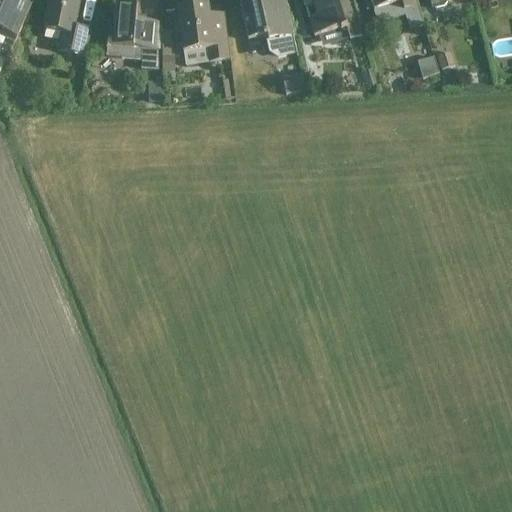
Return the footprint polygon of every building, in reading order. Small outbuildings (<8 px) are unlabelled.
[(0,57),(0,60),(8,64),(35,0),(0,0),(0,51),(2,53),(0,57)] [(77,0),(51,0),(45,32),(62,36),(59,53),(86,59),(91,34),(76,31),(82,1),(77,0)] [(243,4),(240,5),(248,43),(264,39),(265,42),(268,41),(269,44),(271,54),(279,59),(298,55),(294,38),(287,3),(275,6),(273,0),(261,0),(256,1),(256,0),(243,0),(242,0),(243,4)] [(330,0),(303,0),(310,23),(309,23),(314,41),(341,32),(341,34),(347,33),(350,43),(363,39),(350,0),(336,0),(331,2),(330,0)] [(374,11),(375,14),(379,27),(406,18),(411,33),(425,28),(415,0),(363,0),(368,13),(374,11)] [(461,0),(429,0),(431,4),(433,12),(437,14),(445,12),(449,9),(447,3),(461,0)] [(122,61),(142,63),(141,72),(159,74),(159,53),(156,53),(158,25),(137,23),(138,10),(118,8),(115,35),(111,34),(107,54),(123,56),(122,61)] [(231,62),(225,17),(210,19),(209,13),(200,14),(200,9),(179,12),(181,31),(178,31),(178,48),(183,47),(184,55),(208,52),(210,65),(231,62)] [(455,70),(451,56),(439,60),(443,73),(455,70)] [(440,76),(435,61),(426,63),(431,79),(440,76)] [(306,94),(303,78),(291,81),(285,88),(287,98),(306,94)] [(162,86),(148,85),(148,105),(162,105),(162,86)]
